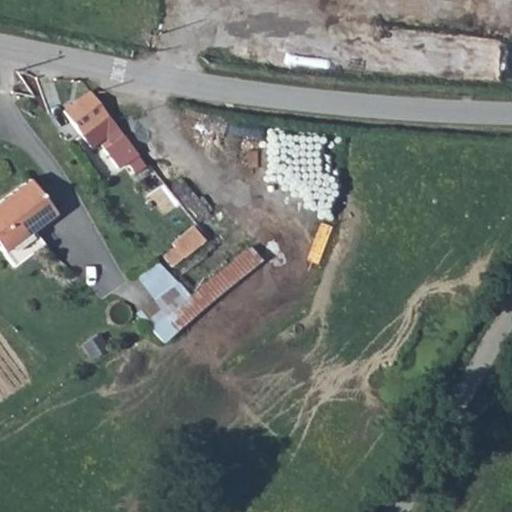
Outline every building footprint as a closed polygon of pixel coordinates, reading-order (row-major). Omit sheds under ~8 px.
[(60,108),(64,106),(55,81),(35,79),(48,115),(61,109),(60,108)] [(61,109),(92,148),(106,137),(110,144),(103,149),(118,169),(127,163),(134,174),(144,167),(136,155),(89,91),(64,106),(60,108),(61,109)] [(54,214),(28,179),(0,200),(0,250),(2,253),(54,214)] [(182,258),(204,241),(193,227),(171,244),(182,258)] [(167,316),(178,328),(259,260),(250,247),(167,316)]
